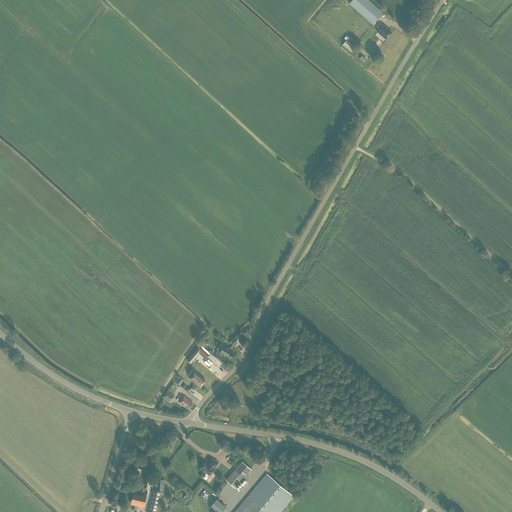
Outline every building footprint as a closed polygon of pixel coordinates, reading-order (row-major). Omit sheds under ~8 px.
[(352,0),(349,4),(373,24),(383,13),(368,0),(352,0)] [(392,32),(383,26),(378,32),(387,39),(392,32)] [(356,48),(346,40),(343,45),(352,52),(356,48)] [(237,334),(231,340),(235,345),(242,339),(237,334)] [(225,356),(231,359),(235,353),(230,351),(231,349),(224,345),(220,352),(217,351),(215,355),(224,359),(225,356)] [(186,360),(187,361),(190,363),(199,353),(205,358),(208,354),(198,346),(186,360)] [(203,378),(195,371),(189,379),(196,385),(197,385),(200,388),(206,380),(203,378)] [(185,376),(180,382),(178,380),(173,387),(177,390),(187,378),(185,376)] [(167,391),(163,397),(170,402),(174,397),(167,391)] [(183,396),(178,402),(183,406),(184,405),(189,409),(193,403),(183,396)] [(205,462),(204,464),(200,469),(209,476),(214,469),(218,463),(212,459),(208,465),(205,462)] [(235,470),(231,475),(226,480),(235,488),(244,477),(235,470)] [(267,474),(257,486),(234,511),(280,511),(294,497),(267,474)] [(156,511),(162,493),(153,490),(147,511),(156,511)] [(135,493),(132,505),(144,508),(146,501),(147,496),(135,493)]
